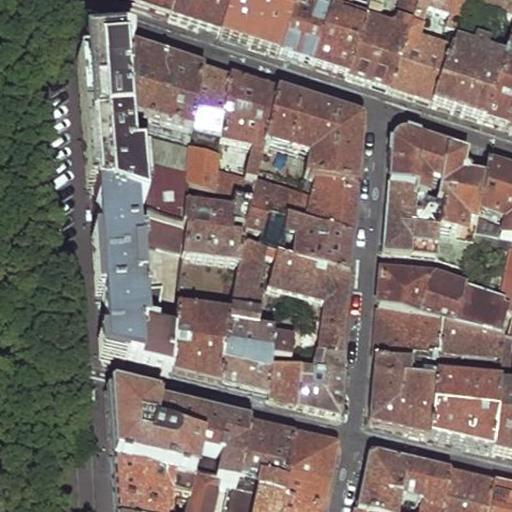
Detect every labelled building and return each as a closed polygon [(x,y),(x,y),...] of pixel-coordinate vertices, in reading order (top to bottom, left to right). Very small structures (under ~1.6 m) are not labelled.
[(106,0),(105,3),(130,11),(166,22),(173,0),(106,0)] [(173,0),(166,22),(189,30),(196,32),(206,0),(173,0)] [(207,35),(214,38),(227,0),(206,0),(196,32),(206,35),(207,35)] [(248,49),(274,57),(293,0),(227,0),(214,38),(248,49)] [(293,0),(274,57),(290,62),(307,68),(326,9),(303,1),(303,0),(293,0)] [(329,0),(326,9),(307,68),(325,74),(343,80),(360,22),(352,19),(357,0),(329,0)] [(428,107),(461,6),(463,0),(366,0),(360,22),(343,80),(364,86),(386,93),(409,101),(428,107)] [(461,6),(428,107),(455,116),(480,124),(502,50),(511,16),(511,0),(467,0),(482,5),(466,56),(453,52),(468,9),(461,6)] [(511,16),(502,50),(508,51),(511,38),(511,16)] [(502,50),(480,124),(493,128),(504,132),(511,110),(511,52),(508,51),(502,50)] [(88,147),(92,203),(141,219),(137,168),(129,168),(129,136),(129,121),(130,52),(124,51),(82,57),(84,88),(88,147)] [(130,52),(129,121),(187,137),(189,106),(199,75),(147,58),(130,52)] [(199,75),(189,106),(187,137),(215,142),(218,107),(225,83),(211,79),(199,75)] [(225,83),(218,107),(215,142),(214,147),(245,156),(239,181),(212,173),(210,200),(228,204),(245,209),(251,185),(255,169),(258,158),(272,99),(250,92),(225,83)] [(272,99),(258,158),(263,159),(267,148),(308,160),(305,179),(301,177),(300,180),(313,184),(353,193),(356,150),(358,129),(356,126),(315,113),(272,99)] [(137,168),(141,219),(179,231),(181,210),(182,193),(185,157),(185,151),(129,136),(129,168),(137,168)] [(390,144),(386,190),(412,197),(411,205),(433,211),(443,155),(423,148),(398,140),(390,144)] [(438,212),(434,264),(466,274),(472,234),(473,226),(475,219),(480,185),(458,179),(462,161),(456,159),(443,155),(433,211),(438,212)] [(185,157),(182,193),(210,200),(212,173),(213,162),(185,157)] [(480,185),(475,219),(500,225),(498,233),(473,226),(472,234),(510,243),(511,229),(511,177),(506,175),(483,168),(480,185)] [(245,209),(239,232),(255,236),(250,251),(259,254),(266,220),(349,242),(353,193),(313,184),(310,199),(251,185),(245,209)] [(383,222),(380,257),(434,264),(438,212),(433,211),(411,205),(412,197),(386,190),(383,222)] [(98,287),(103,366),(167,381),(170,342),(155,335),(153,306),(137,305),(134,244),(177,257),(179,231),(141,219),(92,203),(98,287)] [(179,231),(177,257),(177,263),(232,270),(235,247),(237,242),(227,241),(228,231),(239,232),(245,209),(228,204),(227,216),(181,210),(179,231)] [(266,220),(259,254),(272,258),(346,281),(348,253),(349,242),(266,220)] [(226,318),(216,393),(242,399),(278,408),(294,411),(297,372),(288,373),(289,339),(253,335),(260,298),(254,297),(262,260),(271,263),(272,258),(259,254),(250,251),(235,247),(232,270),(226,318)] [(511,255),(507,255),(498,301),(498,307),(506,310),(503,316),(507,320),(501,342),(511,345),(511,255)] [(271,263),(264,295),(320,309),(313,356),(340,358),(346,281),(272,258),(271,263)] [(377,298),(376,312),(418,323),(427,285),(379,278),(377,298)] [(427,285),(418,323),(437,327),(457,332),(463,296),(440,289),(427,285)] [(463,296),(457,332),(494,341),(503,316),(506,310),(498,307),(463,296)] [(376,312),(366,428),(399,435),(429,443),(433,380),(429,380),(428,385),(409,383),(410,363),(428,365),(428,369),(434,368),(437,327),(418,323),(376,312)] [(170,342),(167,381),(201,389),(216,393),(226,318),(173,313),(170,342)] [(433,380),(429,443),(462,450),(488,456),(495,396),(495,390),(449,386),(450,376),(453,377),(455,368),(451,367),(452,361),(498,366),(501,342),(494,341),(457,332),(437,327),(434,368),(433,380)] [(511,345),(501,342),(498,366),(498,370),(511,371),(511,345)] [(297,372),(294,411),(318,417),(333,421),(340,420),(341,390),(343,359),(340,358),(313,356),(310,373),(297,372)] [(495,396),(488,456),(500,459),(511,462),(511,376),(509,377),(506,398),(495,396)] [(107,432),(109,465),(189,484),(197,454),(200,456),(199,463),(208,466),(211,465),(214,462),(218,463),(211,489),(230,493),(233,478),(245,430),(151,407),(108,396),(104,400),(107,432)] [(245,430),(233,478),(260,484),(256,500),(275,504),(291,441),(271,437),(245,430)] [(291,441),(275,504),(309,511),(322,511),(328,485),(335,455),(332,452),(291,441)] [(366,461),(354,511),(397,511),(398,507),(420,511),(419,511),(438,511),(446,478),(413,470),(373,460),(366,461)] [(112,499),(112,511),(166,511),(169,503),(184,506),(189,484),(109,465),(112,499)] [(446,478),(438,511),(484,511),(489,489),(467,483),(446,478)] [(182,511),(309,511),(275,504),(256,500),(230,493),(211,489),(189,484),(184,506),(182,511)] [(511,511),(511,494),(489,489),(484,511),(511,511)]
